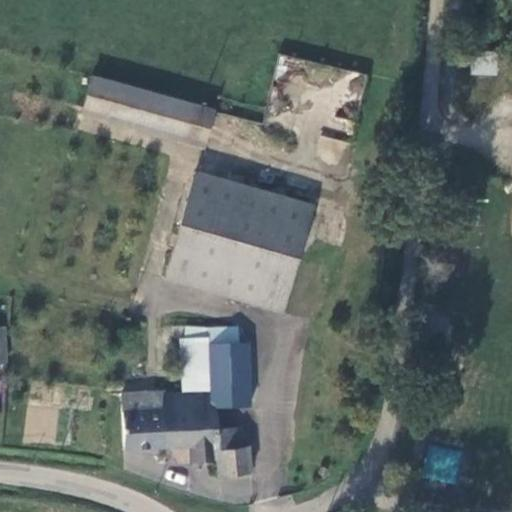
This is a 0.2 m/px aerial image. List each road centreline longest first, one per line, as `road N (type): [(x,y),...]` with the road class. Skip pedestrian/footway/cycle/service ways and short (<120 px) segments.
road 1 (unclassified): [(314,511),(354,489),(384,443),(433,0)]
road 2 (unclassified): [(0,473),(96,481),(155,511)]
